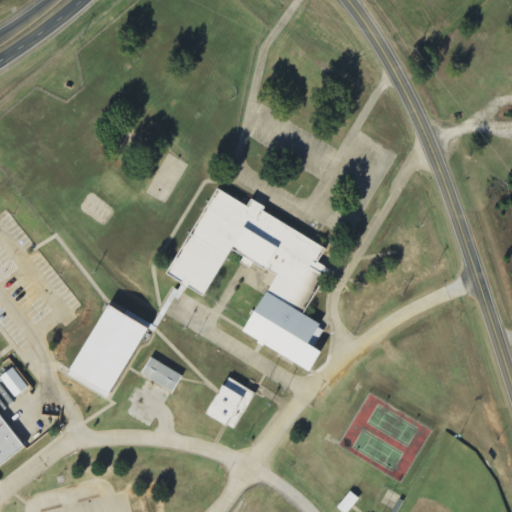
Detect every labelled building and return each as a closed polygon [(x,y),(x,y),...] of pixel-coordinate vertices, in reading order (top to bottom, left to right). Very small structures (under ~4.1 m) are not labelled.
[(242,334),(311,371),(321,353),(314,349),(325,328),(304,317),(330,270),(318,264),(327,248),(263,213),(266,207),(250,199),(247,206),(215,188),(167,277),(205,297),(230,250),(275,274),(242,334)] [(110,394),(146,328),(106,306),(69,372),(110,394)] [(141,375),(172,393),(182,376),(151,358),(141,375)] [(0,378),(16,399),(29,388),(13,368),(0,378)] [(206,415),(235,431),(256,394),(226,377),(206,415)] [(0,476),(29,456),(0,415),(0,476)] [(337,509),(341,511),(350,511),(359,499),(349,492),(337,509)]
